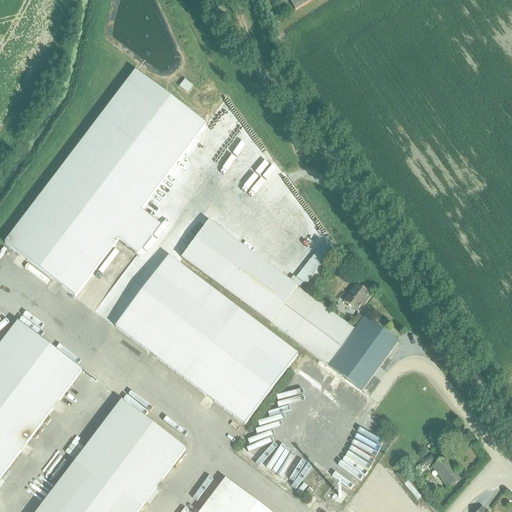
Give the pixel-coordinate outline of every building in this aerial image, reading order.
[(288,0),(295,11),(312,0),(288,0)] [(140,211),(205,125),(135,72),(5,244),(75,298),(118,241),(137,255),(160,225),(140,211)] [(192,92),(196,83),(186,79),(182,88),(192,92)] [(271,325),(328,366),(362,391),(398,342),(364,316),(363,318),(359,324),(357,326),(355,329),(297,288),(209,223),(182,259),(271,325)] [(168,258),(115,328),(244,426),(298,356),(168,258)] [(297,274),(294,279),(301,282),(299,285),(306,289),(310,281),(297,274)] [(371,295),(357,285),(344,302),(357,312),(364,301),(366,302),(371,295)] [(358,315),(352,323),(357,326),(359,324),(363,318),(358,315)] [(0,346),(0,479),(82,371),(18,323),(0,346)] [(138,511),(185,450),(121,402),(56,488),(37,511),(138,511)] [(254,448),(263,454),(269,445),(260,439),(254,448)] [(434,453),(419,463),(423,469),(426,467),(438,458),(434,453)] [(445,458),(433,467),(449,489),(460,481),(445,458)] [(399,472),(396,475),(404,485),(417,501),(421,497),(408,482),(407,482),(399,472)] [(268,511),(225,479),(200,511),(268,511)] [(45,480),(20,511),(37,511),(56,488),(45,480)] [(329,511),(332,511),(335,509),(327,502),(323,507),(329,511)]
